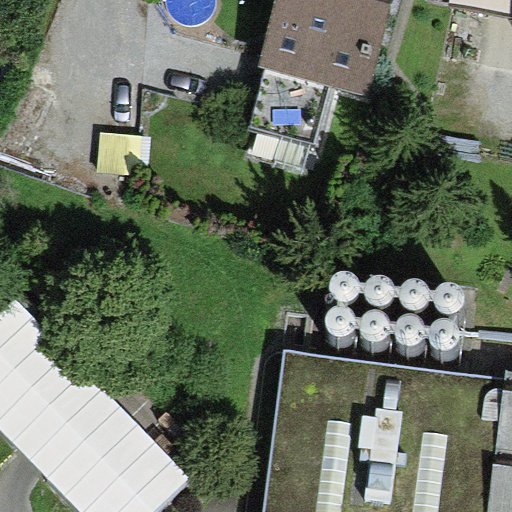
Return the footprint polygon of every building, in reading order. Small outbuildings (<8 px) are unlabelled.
[(278,0),(261,67),(270,69),(255,127),(321,144),(335,87),(370,95),(394,0),(278,0)] [(511,0),(453,0),(453,3),(511,14),(511,0)] [(0,134),(11,113),(0,107),(0,134)] [(16,300),(0,314),(0,425),(86,511),(152,511),(187,477),(16,300)] [(511,511),(511,409),(498,408),(500,389),(284,362),(264,511),(511,511)]
